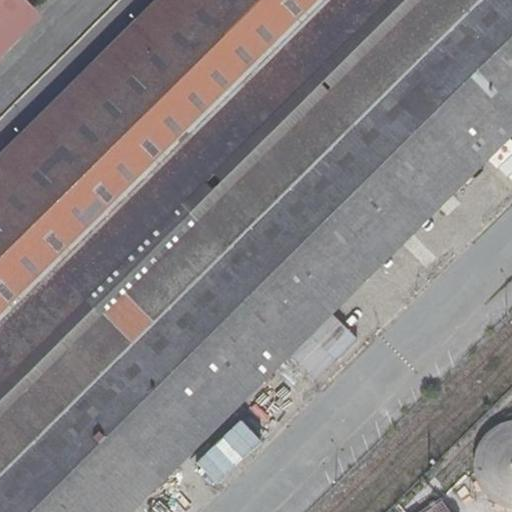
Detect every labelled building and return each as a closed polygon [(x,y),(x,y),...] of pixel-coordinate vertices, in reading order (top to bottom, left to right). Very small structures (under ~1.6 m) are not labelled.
[(0,0),(0,59),(41,19),(22,0),(0,0)] [(324,0),(0,322),(0,478),(481,0),(324,0)] [(0,322),(324,0),(158,0),(0,157),(0,322)] [(0,511),(135,511),(511,138),(511,0),(481,0),(0,478),(0,511)] [(474,463),(475,478),(482,492),(493,503),(507,510),(511,510),(511,422),(499,426),(487,435),(478,447),(474,463)] [(449,511),(440,498),(418,511),(449,511)]
